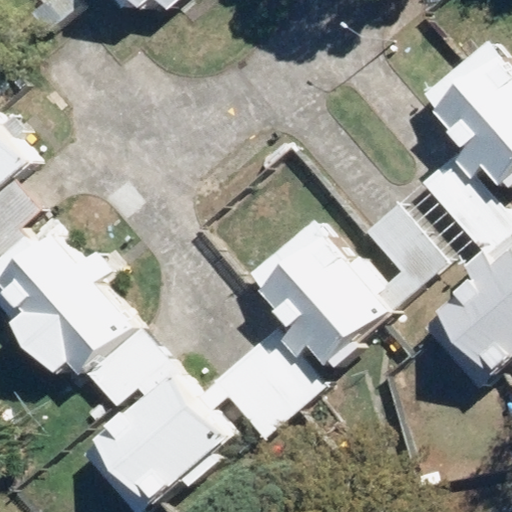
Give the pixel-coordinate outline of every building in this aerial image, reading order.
[(87,0),(54,0),(33,18),(55,45),(96,10),(87,0)] [(144,15),(149,22),(178,0),(115,0),(132,23),(144,15)] [(452,169),(450,171),(430,188),(482,248),(459,266),(477,289),(431,333),(488,392),(511,369),(511,219),(478,180),(489,172),(507,194),(511,190),(511,67),(494,46),(429,100),(473,153),(462,162),(461,161),(452,169)] [(0,303),(42,348),(75,384),(76,383),(81,388),(148,326),(68,240),(46,261),(0,208),(0,201),(40,167),(0,121),(0,299),(2,302),(0,303)] [(292,331),(220,389),(221,390),(202,407),(185,382),(88,449),(130,510),(227,443),(216,428),(237,410),(263,443),(340,382),(333,374),(402,314),(398,310),(447,265),(445,263),(402,211),(372,235),(405,276),(385,295),(323,226),(253,288),(292,331)]
